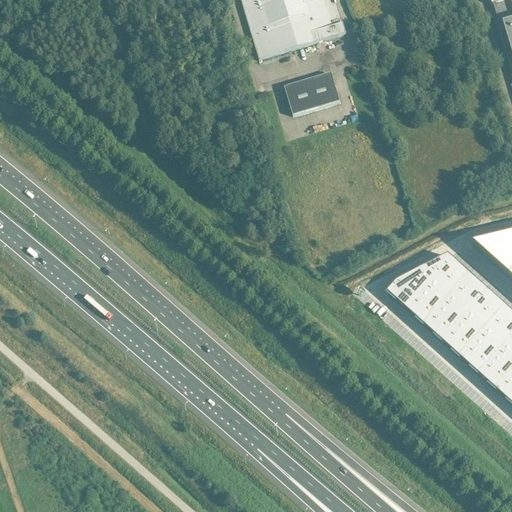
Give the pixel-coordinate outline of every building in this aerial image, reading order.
[(240,0),(259,61),(346,35),(335,0),(240,0)] [(511,0),(490,0),(492,6),(493,5),(500,27),(499,28),(511,72),(511,0)] [(340,103),(332,75),(285,89),(293,117),(340,103)] [(464,245),(476,241),(473,232),(461,236),(464,245)] [(511,238),(473,247),(489,262),(511,282),(511,238)] [(428,268),(425,270),(435,279),(451,260),(448,257),(436,264),(431,267),(430,267),(428,268)] [(451,260),(435,279),(453,295),(470,276),(451,260)] [(388,294),(387,295),(406,311),(435,279),(425,270),(397,284),(396,285),(388,294)] [(470,276),(453,295),(471,311),(488,293),(470,276)] [(435,279),(406,311),(424,328),(453,295),(435,279)] [(488,293),(471,311),(489,327),(506,309),(488,293)] [(453,295),(424,328),(442,344),(471,311),(453,295)] [(511,314),(506,309),(489,327),(507,344),(511,338),(511,314)] [(471,311),(442,344),(460,360),(489,327),(471,311)] [(489,327),(460,360),(478,376),(507,344),(489,327)] [(511,347),(507,344),(478,376),(496,393),(511,374),(511,347)] [(511,374),(496,393),(511,406),(511,374)]
